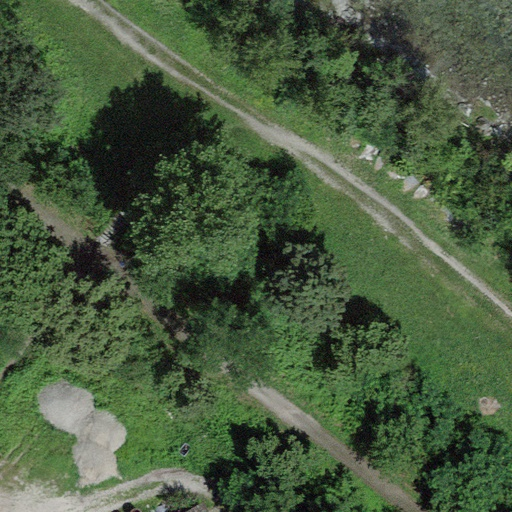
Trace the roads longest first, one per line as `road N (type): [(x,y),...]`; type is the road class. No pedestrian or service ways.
road 1 (track): [(415,511),(90,254)]
road 2 (track): [(256,511),(242,499),(193,486),(56,511)]
